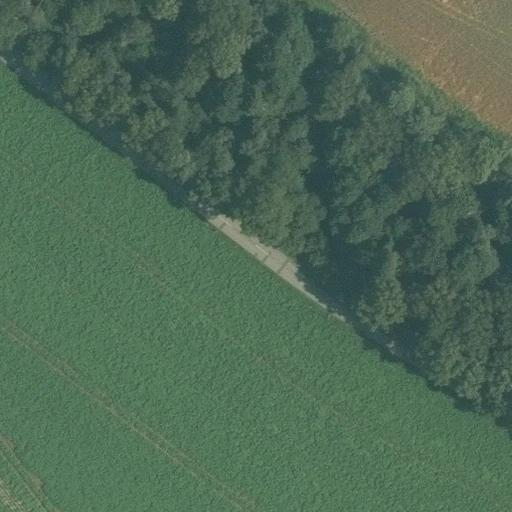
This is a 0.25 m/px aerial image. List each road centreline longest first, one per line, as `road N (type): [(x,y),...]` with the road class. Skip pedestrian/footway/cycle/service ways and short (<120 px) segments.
road 1 (tertiary): [(0,48),(330,301),(511,410)]
road 2 (track): [(312,1),(302,16),(339,279),(330,301)]
road 3 (track): [(511,151),(310,0)]
